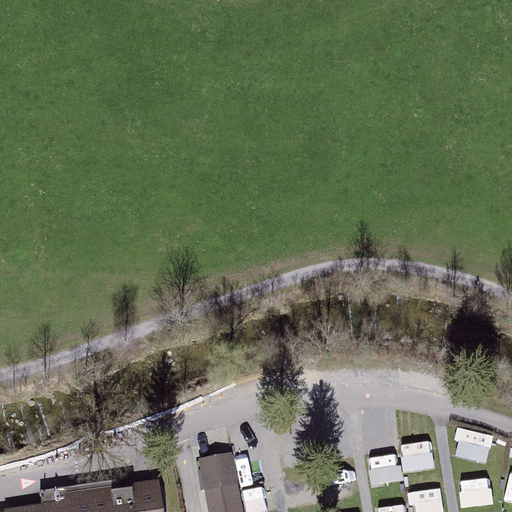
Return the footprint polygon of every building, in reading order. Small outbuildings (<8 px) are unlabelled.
[(455,451),(488,458),(494,431),(460,424),(455,451)] [(437,462),(431,435),(401,441),(406,468),(437,462)] [(401,452),(373,451),(372,478),(401,479),(401,452)] [(242,511),(233,457),(195,463),(203,511),(242,511)] [(511,470),(503,496),(511,498),(511,470)] [(461,476),(464,502),(494,499),(491,473),(461,476)] [(66,503),(11,510),(11,511),(166,511),(162,482),(64,493),(66,503)] [(416,511),(444,511),(440,482),(412,487),(416,511)] [(402,511),(400,500),(377,504),(378,511),(402,511)]
